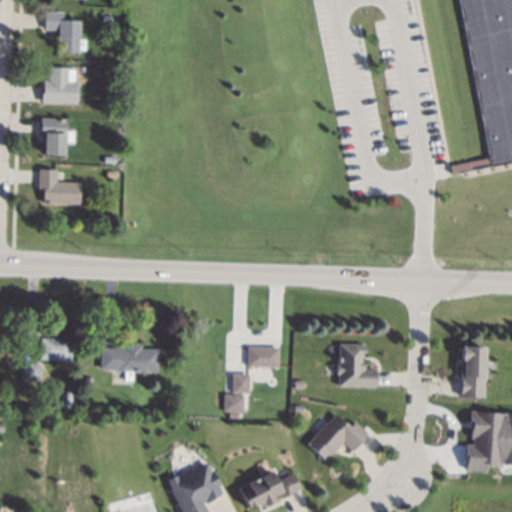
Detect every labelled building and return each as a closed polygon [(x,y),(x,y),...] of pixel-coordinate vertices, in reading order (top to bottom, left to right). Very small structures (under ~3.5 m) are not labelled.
[(511,0),(511,161),(490,166),(489,164),(489,159),(457,0),(511,0)] [(62,12),(62,21),(78,21),(77,52),(58,51),(59,38),(57,38),(57,37),(57,30),(44,29),(44,27),(44,14),(44,11),(62,12)] [(66,68),(68,68),(68,80),(77,81),(76,104),(40,102),(40,101),(41,87),(41,85),(43,85),(43,80),(47,80),(48,67),(66,68)] [(120,95),(112,95),(112,85),(120,86),(120,95)] [(66,119),(65,140),(63,140),(62,155),(43,154),(43,139),(40,139),(39,139),(39,132),(40,120),(40,118),(66,119)] [(448,165),(450,174),(488,165),(486,157),(448,165)] [(53,169),(56,170),(56,182),(79,183),(78,204),(42,203),(43,188),(37,188),(37,187),(38,171),(38,169),(53,169)] [(70,339),(69,359),(40,358),(38,358),(38,352),(36,352),(37,347),(38,347),(39,337),(70,339)] [(140,348),(157,348),(156,371),(116,370),(116,369),(98,368),(99,348),(99,347),(112,347),(122,347),(123,343),(140,343),(140,348)] [(363,355),(360,355),(360,361),(361,361),(361,369),(374,369),(373,372),(373,384),(373,386),(335,386),(335,374),(334,374),(334,363),(336,363),(336,343),(363,343),(363,355)] [(275,346),(278,346),(277,367),(261,366),(247,366),(246,366),(246,345),(275,346)] [(481,390),(481,394),(457,394),(456,394),(456,390),(457,377),(457,357),(457,348),(481,349),(481,390)] [(39,363),(40,363),(39,373),(39,379),(39,381),(20,380),(20,379),(21,362),(39,363)] [(247,373),(248,373),(247,384),(247,393),(230,392),(230,384),(231,377),(231,373),(247,373)] [(70,391),(70,407),(60,407),(60,391),(70,391)] [(241,412),(242,394),(221,394),(221,411),(241,412)] [(301,405),(300,412),(292,410),(293,404),(301,405)] [(511,414),(511,464),(484,462),(483,471),(465,469),(463,469),(465,447),(465,444),(471,445),(471,438),(468,438),(469,427),(467,426),(468,410),(511,414)] [(348,424),(352,420),(365,431),(364,433),(350,450),(339,441),(330,453),(329,452),(322,460),(304,444),(324,419),(327,421),(334,413),(348,424)] [(206,511),(202,502),(221,494),(207,461),(165,480),(178,511),(206,511)] [(273,481),(289,474),(292,473),(299,488),(298,489),(278,497),(277,493),(276,493),(269,496),(272,502),(256,509),(253,504),(244,508),(235,488),(245,484),(244,482),(254,478),(253,477),(269,470),(273,481)]
